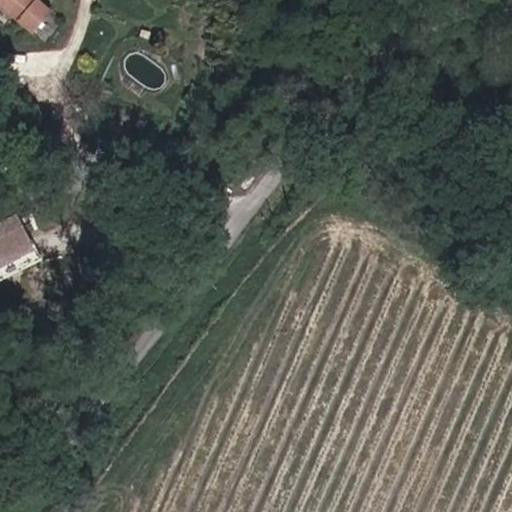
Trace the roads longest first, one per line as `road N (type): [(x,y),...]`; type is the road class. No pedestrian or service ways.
road 1 (unclassified): [(482,0),(391,14),(351,52),(171,311),(11,511)]
road 2 (track): [(511,75),(462,83),(390,121),(353,202),(368,223),(511,309)]
